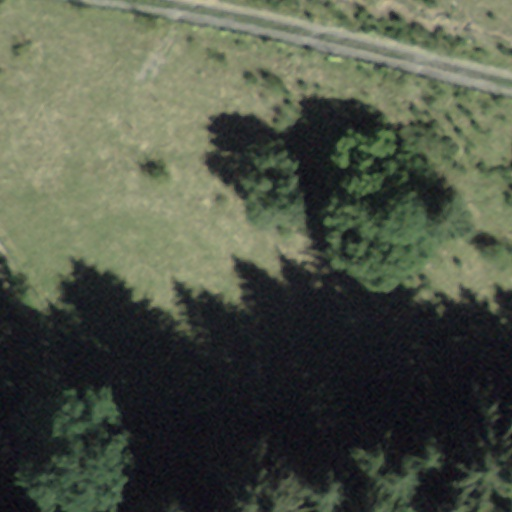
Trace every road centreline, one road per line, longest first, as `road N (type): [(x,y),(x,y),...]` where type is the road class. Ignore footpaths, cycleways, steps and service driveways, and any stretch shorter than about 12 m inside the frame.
road 1 (track): [(511,83),(137,0)]
road 2 (track): [(0,257),(28,298),(50,384),(26,423),(0,440)]
